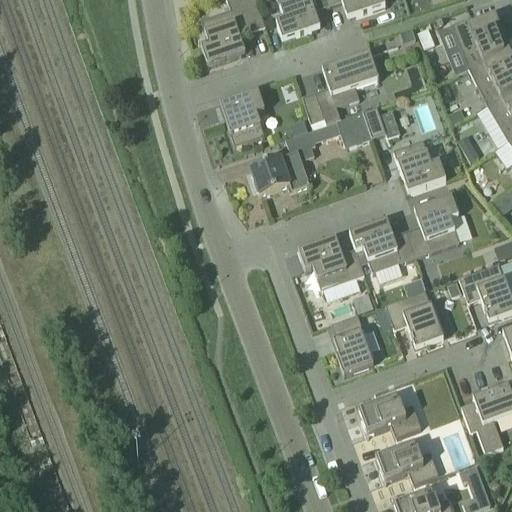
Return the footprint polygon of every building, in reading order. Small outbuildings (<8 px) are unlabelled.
[(239,42),(265,33),(253,0),(234,0),(226,3),(230,16),(201,26),(208,49),(201,52),(207,72),(245,59),(239,42)] [(328,12),(323,0),(278,0),(276,1),(283,24),(276,27),(282,46),(320,34),(314,17),(328,12)] [(323,0),(328,12),(342,8),(347,24),(385,12),(381,0),(323,0)] [(504,43),(502,38),(495,19),(473,28),(471,23),(451,31),(468,75),(503,58),(503,57),(499,46),(504,43)] [(403,49),(415,45),(411,33),(399,37),(403,49)] [(428,34),(418,38),(424,54),(434,50),(428,34)] [(511,61),(508,54),(503,57),(503,58),(468,75),(487,112),(511,96),(511,61)] [(358,105),(355,94),(378,86),(369,59),(325,74),(331,94),(315,99),(324,125),(326,131),(329,130),(336,127),(340,126),(336,112),(358,105)] [(511,96),(487,112),(508,147),(511,144),(511,96)] [(234,152),(264,142),(256,119),(264,116),(258,97),(220,109),(234,152)] [(310,129),(324,125),(315,99),(302,103),(310,129)] [(379,120),(377,114),(363,119),(372,144),(385,140),(379,120)] [(448,120),(452,128),(464,122),(460,114),(448,120)] [(392,116),(379,120),(385,140),(387,144),(400,139),(392,116)] [(363,118),(340,126),(336,127),(345,154),(372,145),(372,144),(363,119),(363,118)] [(312,153),(316,152),(311,136),(285,145),(290,160),(250,174),(259,202),(287,192),(290,198),(310,191),(302,167),(315,162),(312,153)] [(446,186),(439,167),(431,170),(423,147),(393,157),(408,200),(446,186)] [(473,151),(463,157),(470,167),(479,161),(473,151)] [(406,238),(415,264),(459,248),(450,225),(458,222),(451,203),(414,216),(420,233),(406,238)] [(502,220),(507,216),(499,205),(494,209),(502,220)] [(349,239),(355,256),(356,259),(364,256),(372,279),(415,264),(406,238),(393,243),(387,226),(349,239)] [(364,282),(356,259),(355,256),(341,261),(335,244),(298,257),(305,277),(313,274),(321,297),(364,282)] [(511,246),(494,254),(499,266),(511,261),(511,246)] [(498,270),(458,284),(467,309),(480,305),(489,328),(511,319),(511,305),(504,284),(503,284),(498,270)] [(447,291),(452,302),(461,298),(456,288),(447,291)] [(424,296),(385,311),(394,336),(407,332),(415,355),(443,345),(431,310),(430,311),(424,296)] [(363,336),(357,321),(331,331),(336,345),(333,346),(339,361),(336,362),(343,381),(373,371),(361,336),(363,336)] [(511,334),(502,338),(511,364),(511,334)] [(461,412),(470,439),(477,436),(485,459),(503,453),(493,426),(511,419),(511,401),(508,390),(472,403),(474,407),(461,412)] [(402,415),(396,401),(358,415),(368,442),(369,442),(368,440),(390,431),(395,443),(421,434),(412,411),(402,415)] [(414,448),(375,462),(385,489),(386,489),(385,487),(408,478),(412,491),(438,481),(430,458),(419,462),(414,448)] [(476,472),(459,478),(462,488),(479,481),(476,472)] [(431,495),(392,509),(393,511),(449,511),(447,505),(437,509),(431,495)] [(486,499),(462,508),(463,511),(487,511),(490,511),(486,499)]
